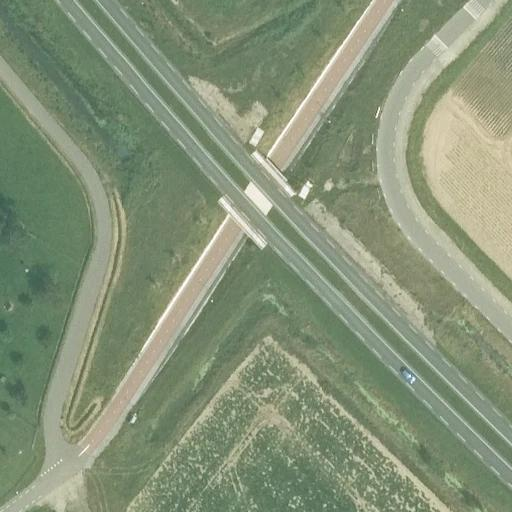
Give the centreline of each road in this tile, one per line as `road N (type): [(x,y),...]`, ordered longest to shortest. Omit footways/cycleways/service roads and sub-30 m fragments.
road 1 (primary): [(67,0),(258,220),(511,484)]
road 2 (primary): [(511,435),(256,171),(106,0)]
road 3 (track): [(68,467),(57,451),(52,413),(98,267),(102,202),(85,166),(0,65)]
road 4 (unclassified): [(481,0),(397,92),(388,168),(407,224),(511,331)]
